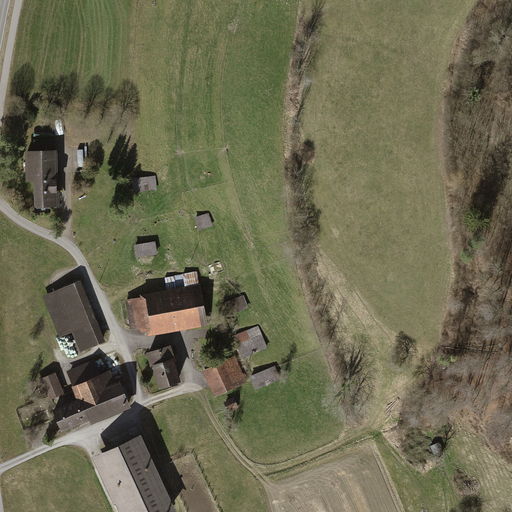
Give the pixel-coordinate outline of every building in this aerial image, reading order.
[(35,152),(27,152),(28,174),(35,174),(36,204),(32,204),(33,213),(49,213),(48,204),(50,204),(50,198),(60,198),(60,193),(54,193),(54,191),(56,191),(55,172),(49,173),(49,165),(55,164),(54,140),(34,141),(35,152)] [(152,175),(131,177),(132,190),(153,188),(152,175)] [(208,217),(194,220),(196,231),(211,228),(208,217)] [(154,244),(135,245),(136,258),(155,257),(154,244)] [(221,262),(206,266),(209,279),(224,275),(221,262)] [(143,329),(204,318),(196,272),(165,278),(168,297),(134,303),(133,299),(127,300),(132,327),(142,325),(143,329)] [(80,283),(47,296),(62,334),(76,329),(84,347),(103,340),(80,283)] [(242,298),(223,305),(227,315),(246,308),(242,298)] [(260,328),(236,338),(244,357),(268,347),(260,328)] [(170,347),(148,353),(153,367),(155,366),(161,384),(178,379),(175,370),(180,369),(177,358),(174,359),(170,347)] [(207,370),(206,371),(217,394),(246,381),(235,357),(214,367),(211,361),(204,364),(207,370)] [(78,393),(65,398),(67,404),(54,410),(62,429),(107,410),(108,414),(128,406),(118,383),(113,385),(108,373),(99,377),(93,363),(70,372),(78,393)] [(279,367),(253,377),(259,390),(284,380),(279,367)] [(55,374),(43,379),(50,397),(62,392),(55,374)] [(232,397),(222,401),(227,411),(236,407),(232,397)] [(169,511),(135,439),(103,454),(113,474),(106,477),(115,495),(121,492),(130,511),(169,511)]
